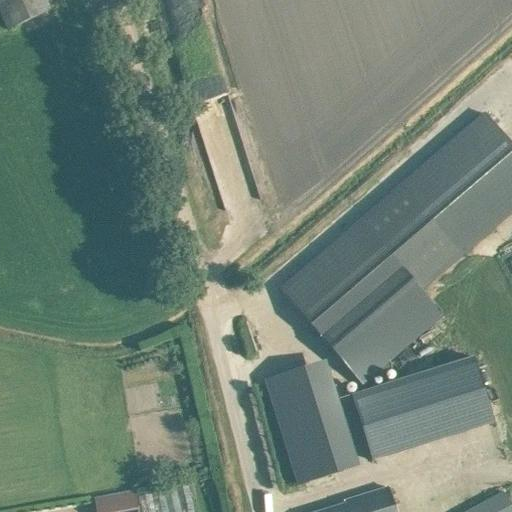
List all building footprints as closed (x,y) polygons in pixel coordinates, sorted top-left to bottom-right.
[(45,0),(0,0),(0,16),(6,30),(50,10),(45,0)] [(431,282),(511,212),(511,145),(485,114),(280,290),(362,385),(443,316),(421,289),(430,281),(431,282)] [(504,273),(473,272),(472,296),(503,297),(504,273)] [(473,358),(349,395),(369,460),(493,423),(473,358)] [(300,485),(343,472),(309,366),(266,379),(300,485)] [(141,511),(194,511),(189,486),(138,497),(141,511)] [(396,511),(389,486),(343,500),(344,502),(312,511),(396,511)] [(94,499),(96,511),(138,511),(135,492),(94,499)] [(511,511),(511,508),(503,492),(466,511),(511,511)]
